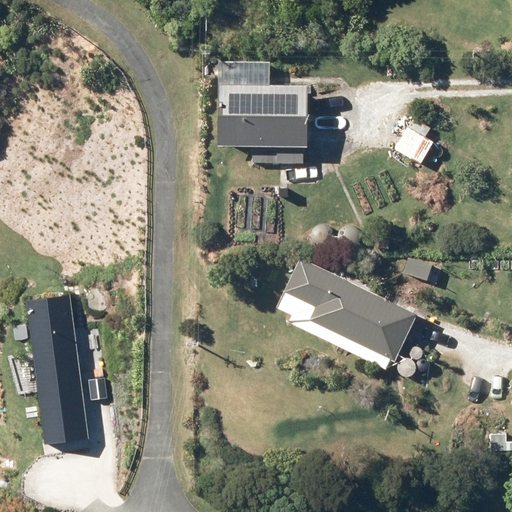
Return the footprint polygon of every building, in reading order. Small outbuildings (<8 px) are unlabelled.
[(247,26),(250,0),(220,0),(218,23),(247,26)] [(215,81),(264,82),(265,61),(215,60),(215,81)] [(252,148),(252,162),(306,163),(307,86),(216,85),(215,147),(252,148)] [(424,135),(429,127),(412,117),(393,149),(420,164),(433,141),(424,135)] [(284,183),(312,183),(312,166),(285,166),(284,183)] [(275,308),(290,316),(287,322),(385,369),(390,360),(394,361),(417,314),(299,257),(275,308)] [(87,435),(80,384),(37,390),(44,441),(87,435)] [(32,460),(18,439),(0,451),(0,452),(14,473),(32,460)]
